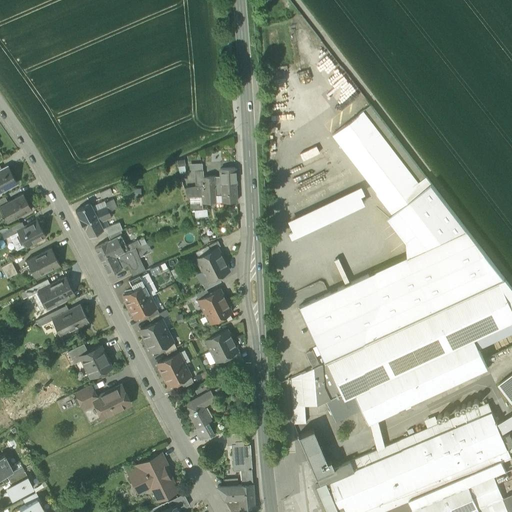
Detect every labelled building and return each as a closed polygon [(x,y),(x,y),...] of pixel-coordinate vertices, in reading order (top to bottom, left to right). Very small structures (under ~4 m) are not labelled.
[(381,207),(389,217),(425,190),(420,182),(426,177),(371,105),(332,135),(385,203),(381,207)] [(184,159),(177,161),(178,168),(185,166),(184,159)] [(185,166),(178,168),(179,174),(186,173),(185,166)] [(0,192),(15,184),(6,167),(2,169),(0,170),(0,192)] [(220,169),(220,176),(221,185),(236,184),(235,168),(220,169)] [(336,188),(351,181),(348,174),(333,181),(336,188)] [(214,187),(214,185),(214,176),(203,177),(204,187),(214,187)] [(184,189),(187,197),(201,197),(201,188),(204,187),(203,177),(195,177),(195,178),(195,187),(184,189)] [(408,256),(369,275),(377,293),(479,246),(426,177),(420,182),(425,190),(389,217),(407,241),(408,256)] [(337,188),(339,194),(353,187),(351,181),(337,188)] [(236,184),(221,185),(222,202),(237,201),(236,184)] [(364,194),(360,186),(287,221),(292,231),(288,233),(291,239),(364,204),(360,196),(364,194)] [(201,197),(187,197),(190,203),(191,203),(202,202),(202,203),(204,203),(204,187),(201,188),(201,197)] [(215,202),(214,187),(204,187),(204,203),(215,202)] [(99,193),(102,199),(113,194),(110,188),(99,193)] [(141,189),(132,189),(132,198),(141,198),(141,189)] [(0,208),(4,216),(7,222),(32,209),(23,193),(8,202),(0,205),(0,208)] [(109,211),(117,208),(115,204),(113,199),(105,203),(106,206),(109,211)] [(92,207),(94,211),(106,206),(105,203),(105,202),(92,207)] [(191,203),(191,210),(194,210),(202,209),(202,203),(202,202),(191,203)] [(79,219),(82,224),(97,217),(94,211),(92,207),(90,204),(76,211),(79,218),(79,219)] [(109,211),(106,206),(94,211),(97,217),(109,212),(109,211)] [(194,210),(195,218),(207,217),(207,209),(202,209),(194,210)] [(109,212),(97,217),(82,224),(84,229),(85,229),(89,236),(103,229),(99,222),(106,219),(111,217),(109,212)] [(110,226),(106,219),(99,222),(103,229),(105,228),(110,226)] [(25,246),(25,247),(45,236),(37,220),(23,227),(17,231),(17,232),(25,246)] [(6,230),(9,236),(17,232),(17,231),(23,227),(20,222),(6,230)] [(121,235),(119,231),(122,230),(119,222),(110,226),(105,228),(108,235),(110,240),(117,237),(121,235)] [(17,232),(9,236),(17,250),(25,246),(17,232)] [(200,238),(203,244),(210,241),(207,235),(200,238)] [(95,248),(102,263),(121,253),(124,252),(124,251),(117,237),(110,240),(108,242),(95,248)] [(126,245),(129,250),(135,248),(141,246),(137,239),(126,245)] [(207,246),(210,251),(217,247),(220,246),(218,241),(207,246)] [(141,246),(145,255),(151,252),(148,243),(141,246)] [(141,246),(135,248),(129,250),(127,250),(124,251),(124,252),(121,253),(124,260),(125,261),(131,258),(137,255),(139,258),(145,255),(141,246)] [(210,251),(207,246),(195,252),(198,257),(210,251)] [(299,307),(325,363),(505,279),(479,246),(377,293),(369,275),(299,307)] [(196,258),(202,270),(223,259),(217,247),(210,251),(198,257),(196,258)] [(26,260),(35,278),(60,265),(51,248),(26,260)] [(124,260),(121,253),(102,263),(108,275),(121,268),(127,265),(129,269),(142,264),(139,258),(137,255),(131,258),(125,261),(124,260)] [(229,271),(223,259),(202,270),(202,271),(207,281),(208,282),(218,276),(229,271)] [(1,267),(7,278),(18,273),(11,261),(1,267)] [(129,269),(133,275),(145,270),(142,264),(129,269)] [(158,266),(150,270),(153,275),(161,271),(158,266)] [(181,275),(177,267),(170,270),(174,279),(181,275)] [(207,281),(202,271),(195,274),(200,285),(202,284),(207,281)] [(148,273),(140,277),(144,284),(150,296),(158,292),(148,273)] [(128,280),(134,290),(144,284),(140,277),(139,275),(128,280)] [(46,307),(47,308),(75,294),(66,276),(50,284),(38,290),(38,291),(41,290),(49,306),(46,307)] [(196,294),(198,300),(209,294),(206,289),(221,281),(218,276),(208,282),(207,281),(202,284),(205,290),(196,294)] [(24,291),(27,297),(32,294),(38,291),(38,290),(50,284),(48,279),(24,291)] [(323,386),(329,399),(341,394),(344,400),(354,395),(361,410),(368,424),(369,423),(377,420),(488,368),(479,349),(475,339),(511,322),(511,288),(505,279),(325,363),(322,364),(324,386),(323,386)] [(123,295),(129,307),(150,296),(144,284),(134,290),(123,295)] [(198,300),(204,311),(226,300),(220,289),(209,294),(198,300)] [(41,290),(38,291),(46,307),(49,306),(41,290)] [(38,291),(32,294),(40,310),(46,307),(38,291)] [(156,308),(150,296),(129,307),(135,318),(146,313),(156,308)] [(231,312),(226,300),(204,311),(206,315),(210,323),(220,318),(229,313),(231,312)] [(56,322),(63,335),(89,322),(80,304),(69,310),(61,314),(56,317),(58,321),(56,322)] [(66,305),(58,309),(61,314),(69,310),(66,305)] [(161,318),(159,313),(156,307),(156,308),(146,313),(148,318),(151,324),(161,318)] [(36,320),(39,326),(48,322),(48,321),(56,317),(61,314),(58,309),(36,320)] [(159,313),(161,318),(169,314),(166,309),(159,313)] [(220,318),(223,323),(232,318),(229,313),(220,318)] [(184,322),(182,314),(175,315),(177,323),(184,322)] [(210,323),(206,315),(200,319),(204,326),(210,323)] [(140,329),(146,341),(167,330),(161,318),(151,324),(140,329)] [(511,322),(475,339),(479,349),(511,333),(511,322)] [(205,340),(211,351),(232,340),(227,329),(205,340)] [(173,342),(167,330),(146,341),(152,352),(163,347),(173,342)] [(238,350),(232,340),(211,351),(216,361),(229,355),(238,350)] [(179,352),(176,347),(173,342),(163,347),(166,352),(168,357),(179,352)] [(68,351),(74,363),(82,359),(81,356),(88,352),(84,343),(68,351)] [(82,359),(91,376),(99,372),(104,373),(108,371),(110,367),(111,366),(101,346),(88,352),(81,356),(82,359)] [(179,352),(184,364),(190,361),(184,349),(179,352)] [(238,350),(229,355),(234,364),(240,361),(239,350),(238,350)] [(216,361),(211,351),(204,354),(210,364),(216,361)] [(306,354),(313,368),(319,365),(312,351),(306,354)] [(157,363),(163,375),(184,364),(179,352),(168,357),(157,363)] [(190,375),(184,364),(163,375),(169,386),(180,381),(190,375)] [(313,368),(315,387),(323,386),(324,386),(322,364),(319,365),(313,368)] [(313,368),(302,373),(304,406),(316,405),(315,387),(313,368)] [(195,376),(197,380),(208,375),(206,371),(195,376)] [(12,372),(5,375),(7,381),(15,377),(12,372)] [(291,379),(294,424),(305,423),(304,406),(302,373),(291,379)] [(511,373),(498,384),(511,401),(511,373)] [(180,381),(183,386),(193,381),(190,375),(180,381)] [(75,392),(84,410),(96,403),(94,398),(97,397),(91,384),(75,392)] [(96,403),(103,417),(130,403),(121,385),(97,397),(94,398),(96,403)] [(329,399),(323,386),(315,387),(316,405),(326,401),(329,399)] [(224,394),(219,387),(213,390),(217,398),(224,394)] [(196,427),(197,427),(206,422),(211,420),(203,405),(215,399),(210,390),(184,405),(196,427)] [(335,422),(361,410),(354,395),(344,400),(341,394),(329,399),(326,401),(335,422)] [(511,511),(511,493),(503,498),(497,483),(509,478),(502,461),(511,457),(508,448),(503,437),(501,433),(497,423),(497,422),(498,422),(497,420),(496,420),(488,402),(438,423),(428,428),(384,446),(376,449),(333,468),(315,475),(316,476),(319,484),(315,485),(326,511),(511,511)] [(511,414),(497,423),(501,433),(511,426),(511,414)] [(425,420),(428,428),(438,423),(435,415),(425,420)] [(377,420),(369,423),(376,449),(384,446),(377,420)] [(194,428),(201,439),(213,434),(206,422),(197,427),(196,427),(194,428)] [(315,476),(316,476),(315,475),(333,468),(330,461),(331,460),(330,459),(326,461),(313,429),(298,435),(315,476)] [(226,434),(227,445),(231,445),(231,442),(243,441),(243,432),(226,434)] [(503,437),(508,448),(511,446),(511,440),(509,434),(503,437)] [(250,445),(244,445),(243,441),(231,442),(231,445),(234,471),(241,470),(242,484),(253,483),(252,468),(251,460),(249,460),(249,456),(251,455),(250,445)] [(151,459),(156,470),(165,466),(166,466),(167,466),(161,453),(151,459)] [(0,457),(0,477),(6,474),(13,471),(13,470),(11,467),(5,455),(0,457)] [(151,484),(158,500),(175,491),(167,474),(169,473),(166,466),(165,466),(156,470),(151,459),(132,468),(135,474),(130,477),(137,491),(151,484)] [(9,480),(12,486),(28,477),(25,472),(22,466),(17,469),(13,470),(13,471),(6,474),(9,480)] [(8,488),(13,498),(33,487),(28,477),(12,486),(8,488)] [(238,493),(227,494),(222,494),(227,503),(229,503),(239,502),(239,508),(240,508),(255,507),(253,483),(242,484),(237,485),(238,493)] [(218,487),(222,494),(227,494),(238,493),(237,485),(224,486),(218,486),(218,487)] [(26,498),(29,503),(37,499),(38,500),(40,499),(36,492),(26,498)] [(176,504),(179,510),(189,505),(184,494),(167,501),(170,507),(176,504)] [(19,508),(21,511),(40,511),(43,510),(40,504),(38,500),(37,499),(29,503),(26,505),(19,508)] [(227,503),(231,511),(239,511),(240,511),(240,508),(239,508),(239,502),(229,503),(227,503)]
